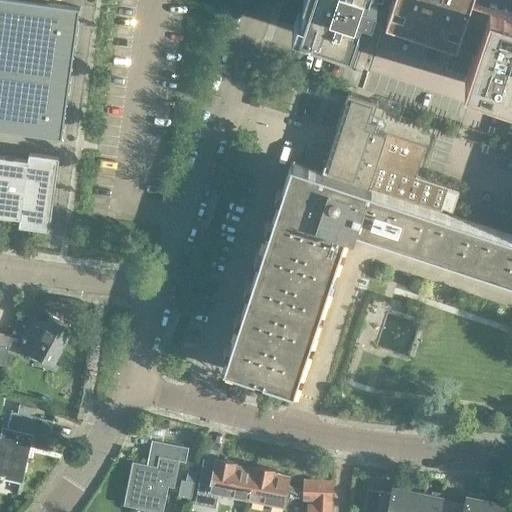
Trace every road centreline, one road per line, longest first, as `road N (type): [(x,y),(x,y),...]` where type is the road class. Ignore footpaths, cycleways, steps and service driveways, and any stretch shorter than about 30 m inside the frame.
road 1 (unclassified): [(134,379),(346,440),(511,455)]
road 2 (residential): [(224,96),(162,291)]
road 3 (residential): [(162,291),(0,270)]
road 4 (residential): [(134,379),(53,511)]
